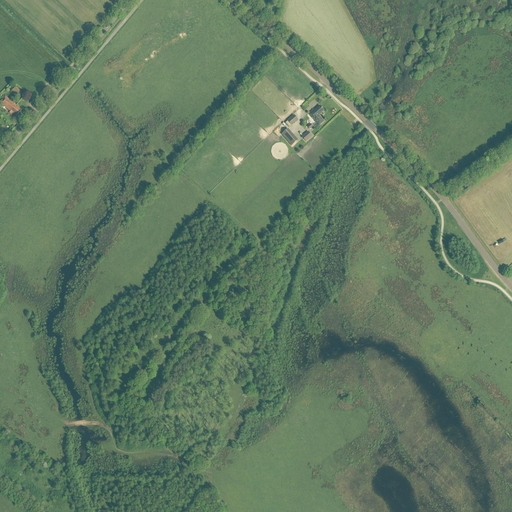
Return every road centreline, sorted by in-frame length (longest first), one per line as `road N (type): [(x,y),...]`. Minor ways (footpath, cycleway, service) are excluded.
road 1 (tertiary): [(442,198),(237,0)]
road 2 (tertiary): [(0,155),(130,0)]
